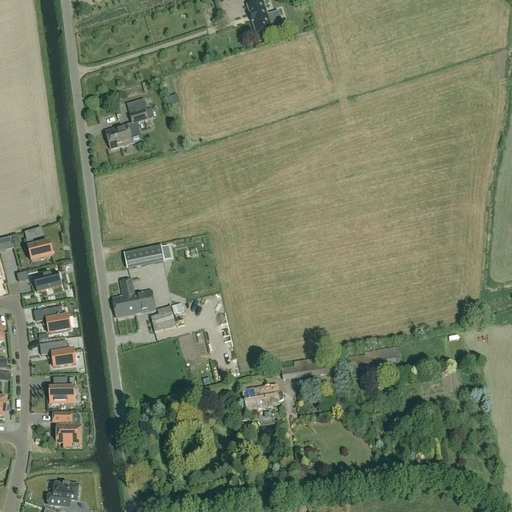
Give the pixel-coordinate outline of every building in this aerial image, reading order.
[(253,23),(257,34),(271,29),(262,3),(248,7),(251,16),(250,16),(253,23)] [(278,25),(284,23),(281,13),(275,14),(278,25)] [(128,110),(132,126),(144,122),(147,130),(153,128),(151,119),(147,120),(145,113),(148,112),(146,105),(128,110)] [(106,134),(111,152),(133,145),(127,127),(106,134)] [(33,242),(27,244),(28,249),(32,263),(53,258),(52,255),(54,254),(52,247),(50,248),(49,244),(34,248),(33,242)] [(161,246),(124,254),(127,271),(165,264),(161,246)] [(17,276),(19,284),(28,282),(26,274),(17,276)] [(44,293),(43,289),(50,287),(51,292),(60,289),(56,275),(41,279),(41,276),(31,279),(32,284),(33,284),(33,286),(35,296),(44,293)] [(116,320),(145,315),(156,313),(152,292),(134,295),(131,282),(121,284),(123,298),(113,300),(116,320)] [(171,307),(174,316),(184,313),(181,304),(171,307)] [(176,328),(170,308),(157,312),(159,317),(150,319),(155,334),(176,328)] [(61,309),(34,314),(36,324),(46,322),(49,336),(71,331),(68,317),(62,318),(61,309)] [(61,346),(45,348),(47,359),(55,358),(56,369),(76,366),(74,350),(62,352),(61,346)] [(335,357),(337,374),(396,366),(394,349),(365,353),(365,357),(347,359),(346,353),(341,354),(341,356),(335,357)] [(282,382),(337,374),(335,357),(322,359),(293,363),(294,368),(281,369),(282,382)] [(56,390),(50,390),(51,406),(74,405),(74,389),(66,390),(66,386),(67,386),(67,379),(53,380),(53,386),(56,386),(56,390)] [(326,386),(313,388),(313,395),(327,393),(326,386)] [(278,390),(276,391),(276,390),(244,395),(247,412),(279,407),(278,403),(280,402),(283,401),(283,398),(283,393),(281,391),(278,390)] [(239,416),(240,424),(248,422),(246,414),(239,416)] [(71,428),(72,416),(53,416),(53,424),(60,424),(60,428),(57,428),(57,445),(80,445),(80,428),(71,428)] [(49,496),(48,507),(62,508),(69,509),(70,502),(77,503),(78,487),(56,485),(54,497),(49,496)]
